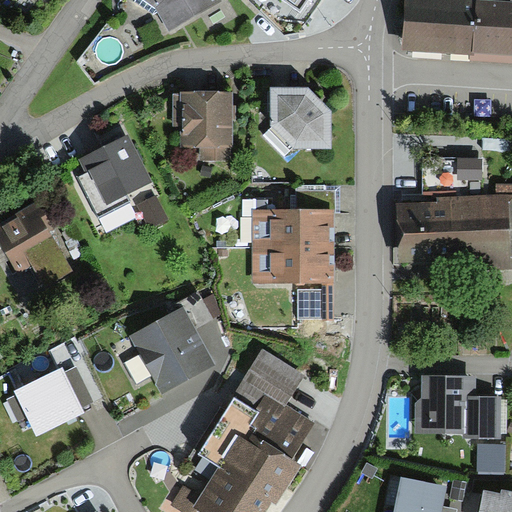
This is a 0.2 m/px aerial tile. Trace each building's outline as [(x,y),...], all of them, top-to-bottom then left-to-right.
[(140,0),(151,7),(166,32),(213,4),(211,0),(140,0)] [(308,0),(282,0),(300,12),(308,0)] [(408,0),(406,54),(511,59),(511,9),(429,6),(429,0),(408,0)] [(310,98),(269,98),(269,129),(292,153),(331,154),(332,121),(310,98)] [(227,101),(179,100),(178,149),(226,150),(227,101)] [(143,191),(119,142),(83,160),(107,209),(143,191)] [(511,189),(502,190),(503,205),(395,208),(397,273),(511,269),(511,189)] [(156,202),(141,209),(151,230),(166,223),(156,202)] [(36,208),(0,227),(0,247),(13,271),(27,264),(43,292),(67,279),(39,230),(46,226),(36,208)] [(329,216),(264,214),(262,287),(327,289),(329,216)] [(196,297),(172,310),(177,319),(135,341),(161,392),(207,369),(190,337),(211,326),(196,297)] [(175,511),(270,511),(294,472),(287,468),(311,428),(281,410),(299,382),(263,360),(234,408),(261,424),(251,439),(262,446),(252,463),(239,455),(222,483),(214,479),(200,503),(181,492),(171,509),(175,511)] [(59,375),(16,393),(37,443),(80,425),(59,375)] [(470,385),(419,385),(419,437),(496,436),(496,404),(470,404),(470,385)] [(440,496),(397,488),(392,511),(439,511),(437,511),(440,496)] [(481,511),(511,511),(511,506),(484,501),(481,511)]
